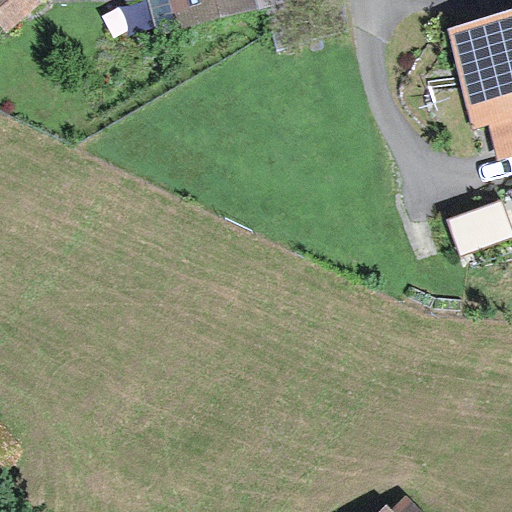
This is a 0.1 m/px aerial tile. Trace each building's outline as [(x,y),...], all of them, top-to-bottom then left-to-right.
[(26,0),(0,0),(0,18),(6,25),(31,5),(26,0)] [(255,7),(253,0),(131,0),(132,2),(137,0),(180,0),(188,27),(255,7)] [(511,149),(511,32),(461,47),(479,117),(497,113),(507,151),(511,149)] [(511,218),(503,192),(451,210),(465,248),(511,231),(511,218)] [(0,435),(0,468),(17,455),(0,435)] [(415,511),(405,502),(394,511),(415,511)]
